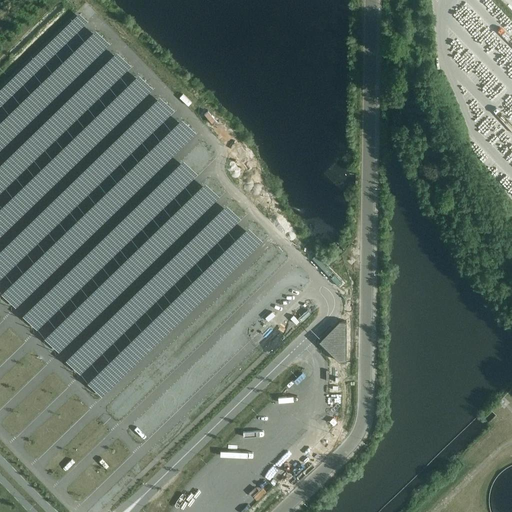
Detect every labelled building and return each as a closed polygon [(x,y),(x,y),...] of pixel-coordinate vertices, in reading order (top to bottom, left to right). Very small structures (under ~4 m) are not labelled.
[(0,105),(88,21),(79,12),(0,87),(0,105)] [(96,29),(0,122),(0,148),(109,43),(96,29)] [(118,51),(0,165),(0,191),(131,65),(118,51)] [(139,73),(0,208),(0,234),(153,87),(139,73)] [(161,96),(0,251),(0,277),(174,109),(161,96)] [(182,118),(4,291),(17,304),(196,132),(182,118)] [(184,159),(25,313),(39,327),(197,173),(184,159)] [(205,182),(47,335),(60,349),(219,195),(205,182)] [(227,204),(68,357),(82,371),(240,217),(227,204)] [(249,226),(90,379),(103,393),(262,240),(249,226)] [(312,258),(329,275),(332,272),(315,255),(312,258)] [(334,274),(330,277),(338,286),(342,283),(334,274)] [(346,361),(346,321),(339,321),(319,341),(339,361),(346,361)]
